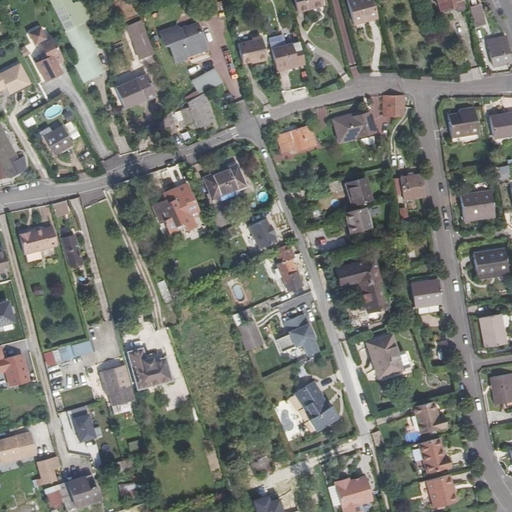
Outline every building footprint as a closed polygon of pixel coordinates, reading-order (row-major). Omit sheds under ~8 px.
[(14,0),(21,15),(42,3),(40,0),(14,0)] [(96,52),(70,0),(53,0),(81,58),(78,59),(80,65),(84,63),(92,78),(104,72),(95,53),(96,52)] [(70,0),(96,52),(98,51),(84,22),(92,18),(83,0),(80,0),(74,2),(73,0),(70,0)] [(321,5),(319,0),(292,0),(296,12),(321,5)] [(371,0),(351,0),(345,2),(352,24),(366,20),(367,23),(377,20),(371,0)] [(459,0),(435,0),(440,16),(462,10),(459,0)] [(467,8),(474,29),(485,26),(480,5),(467,8)] [(133,24),(138,34),(142,32),(137,22),(133,24)] [(136,35),(138,34),(133,24),(123,28),(138,60),(146,57),(136,35)] [(183,32),(180,33),(190,53),(202,48),(193,25),(182,30),(183,32)] [(38,28),(31,32),(30,35),(34,42),(37,43),(40,42),(43,51),(41,51),(40,55),(43,60),(36,63),(45,81),(61,73),(57,64),(55,60),(61,57),(50,36),(46,38),(42,29),(38,28)] [(190,53),(180,33),(178,34),(175,29),(158,37),(164,49),(166,48),(174,66),(184,61),(182,57),(190,53)] [(280,37),(266,41),(275,71),(304,63),(298,43),(283,47),(280,37)] [(235,46),(240,65),(264,59),(258,38),(249,40),(249,43),(235,46)] [(491,43),(487,44),(492,67),(510,63),(506,44),(491,47),(491,43)] [(190,53),(192,58),(204,52),(202,48),(190,53)] [(184,61),(192,58),(190,53),(182,57),(184,61)] [(28,84),(18,64),(0,72),(0,89),(3,88),(7,94),(28,84)] [(212,72),(201,78),(208,92),(220,85),(212,72)] [(122,108),(123,107),(153,93),(144,74),(114,87),(122,108)] [(208,92),(201,78),(190,84),(195,94),(197,98),(208,92)] [(195,94),(186,99),(187,103),(197,98),(195,94)] [(403,117),(403,110),(403,106),(403,96),(383,95),(383,116),(403,117)] [(204,101),(178,109),(182,123),(190,121),(189,117),(191,116),(194,125),(210,121),(204,101)] [(449,114),(451,137),(478,134),(475,109),(459,110),(460,113),(449,114)] [(62,114),(66,122),(73,118),(70,111),(62,114)] [(176,133),(168,113),(155,121),(162,138),(176,133)] [(511,114),(487,119),(491,138),(505,136),(506,138),(511,136),(511,114)] [(374,133),(369,115),(349,119),(349,117),(333,122),(339,142),(374,133)] [(73,139),(79,136),(70,121),(64,125),(73,139)] [(70,144),(61,127),(44,137),(53,154),(70,144)] [(310,128),(296,131),(275,136),(279,153),(287,151),(288,155),(295,154),(295,152),(315,148),(310,128)] [(16,164),(0,131),(0,184),(14,181),(22,176),(26,171),(24,159),(16,164)] [(233,166),(227,169),(202,179),(209,199),(241,186),(233,166)] [(422,197),(418,175),(400,178),(404,200),(422,197)] [(351,205),(371,200),(365,178),(345,183),(351,205)] [(165,205),(164,201),(152,207),(159,224),(163,223),(164,226),(166,225),(169,234),(184,227),(186,231),(194,227),(191,218),(199,215),(186,185),(168,192),(171,199),(172,202),(165,205)] [(465,217),(489,214),(486,192),(462,195),(465,217)] [(363,206),(342,211),(348,232),(369,227),(363,206)] [(399,217),(407,216),(406,208),(399,208),(399,217)] [(248,227),(259,249),(275,242),(272,235),(274,234),(270,225),(267,226),(264,219),(248,227)] [(42,228),(17,234),(23,255),(55,246),(50,227),(42,229),(42,228)] [(277,241),(283,239),(280,230),(274,232),(277,241)] [(71,234),(59,237),(67,265),(79,262),(71,234)] [(232,269),(239,266),(227,238),(220,241),(232,269)] [(287,244),(274,250),(276,255),(275,256),(278,264),(275,265),(286,290),(303,283),(298,272),(291,274),(285,261),(292,258),(287,244)] [(476,251),(478,273),(504,272),(502,249),(476,251)] [(262,257),(247,264),(250,269),(264,261),(262,257)] [(386,306),(373,259),(335,270),(340,287),(357,282),(366,312),(386,306)] [(429,312),(441,310),(436,281),(411,284),(415,308),(428,306),(429,312)] [(39,285),(31,288),(34,296),(42,293),(39,285)] [(0,302),(0,326),(14,323),(8,300),(0,302)] [(232,316),(236,326),(242,323),(238,314),(232,316)] [(504,314),(484,315),(486,345),(506,344),(504,314)] [(305,355),(316,351),(311,340),(313,339),(307,325),(305,326),(300,316),(283,323),(287,334),(274,339),(279,351),(300,344),(305,355)] [(255,337),(259,335),(253,321),(236,328),(245,352),(258,347),(255,337)] [(377,376),(408,365),(402,349),(394,352),(389,335),(365,343),(377,376)] [(46,366),(93,352),(89,340),(43,353),(46,366)] [(444,368),(451,367),(451,365),(448,346),(441,347),(444,368)] [(127,352),(137,388),(169,380),(165,362),(153,365),(151,357),(143,359),(140,349),(127,352)] [(28,382),(20,355),(0,360),(0,372),(6,371),(10,387),(28,382)] [(113,362),(110,363),(122,409),(134,406),(124,366),(115,369),(113,362)] [(112,411),(122,409),(110,363),(107,364),(109,371),(102,372),(105,382),(102,383),(105,394),(107,394),(112,411)] [(296,369),(299,377),(306,375),(303,366),(296,369)] [(511,373),(493,375),(494,382),(492,383),(495,406),(511,403),(511,373)] [(313,382),(300,390),(308,404),(302,408),(309,420),(307,421),(314,432),(337,418),(331,407),(327,410),(320,398),(322,397),(313,382)] [(294,394),(302,408),(308,404),(300,390),(294,394)] [(411,405),(418,429),(419,433),(441,427),(439,416),(436,416),(432,400),(411,405)] [(59,413),(69,454),(89,449),(91,459),(97,457),(93,441),(95,441),(87,406),(59,413)] [(414,416),(407,418),(410,433),(418,431),(414,416)] [(17,449),(33,446),(29,432),(0,439),(0,462),(19,458),(17,449)] [(423,463),(425,472),(449,466),(446,456),(443,457),(438,438),(417,444),(421,463),(423,463)] [(33,446),(17,449),(19,458),(35,454),(33,446)] [(433,507),(436,506),(443,504),(455,501),(448,474),(425,480),(433,507)] [(95,475),(81,479),(87,503),(101,499),(95,475)] [(336,483),(334,487),(341,509),(357,504),(357,505),(371,500),(364,477),(348,482),(344,483),(341,482),(336,483)] [(87,503),(81,479),(75,481),(81,505),(87,503)] [(59,480),(44,485),(49,505),(64,501),(60,485),(59,480)] [(81,505),(75,481),(67,483),(73,507),(81,505)] [(73,507),(67,483),(60,485),(64,501),(66,509),(73,507)] [(119,486),(122,501),(138,498),(135,483),(119,486)]
